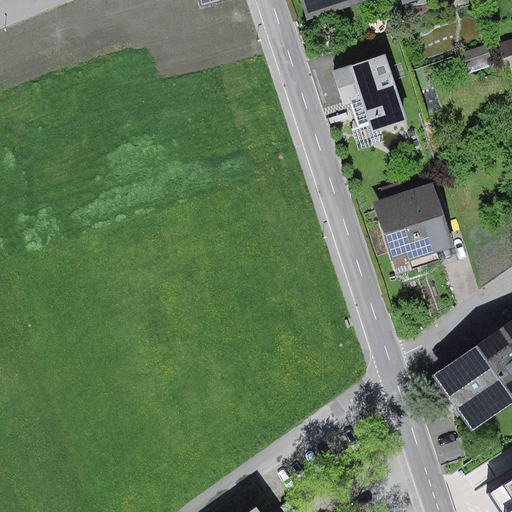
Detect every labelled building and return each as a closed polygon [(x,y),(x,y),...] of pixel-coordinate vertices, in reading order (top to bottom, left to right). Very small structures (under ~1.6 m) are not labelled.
[(360,0),(301,0),(307,19),(361,1),(360,0)] [(380,62),(332,78),(341,107),(354,102),(366,137),(401,125),(380,62)] [(424,191),(372,211),(394,268),(445,248),(424,191)] [(511,326),(435,378),(467,426),(511,395),(511,326)] [(511,444),(470,469),(481,488),(511,469),(511,444)] [(511,511),(511,475),(468,510),(469,511),(511,511)]
